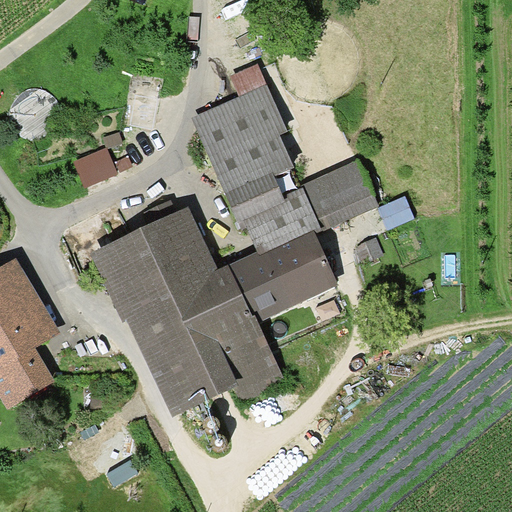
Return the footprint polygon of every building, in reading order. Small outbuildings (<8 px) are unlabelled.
[(238,223),(277,206),(266,181),(285,173),(271,142),(280,138),(262,99),(195,129),(238,223)] [(298,196),(315,233),(372,208),(355,171),(298,196)] [(183,220),(99,258),(172,417),(236,388),(243,403),(280,387),(253,326),(332,290),(308,237),(315,233),(298,196),(277,206),(238,223),(256,263),(212,283),(183,220)] [(375,245),(355,253),(362,271),(383,263),(375,245)] [(10,267),(0,272),(0,365),(25,352),(50,337),(10,267)] [(25,352),(0,365),(0,405),(4,413),(46,389),(25,352)]
